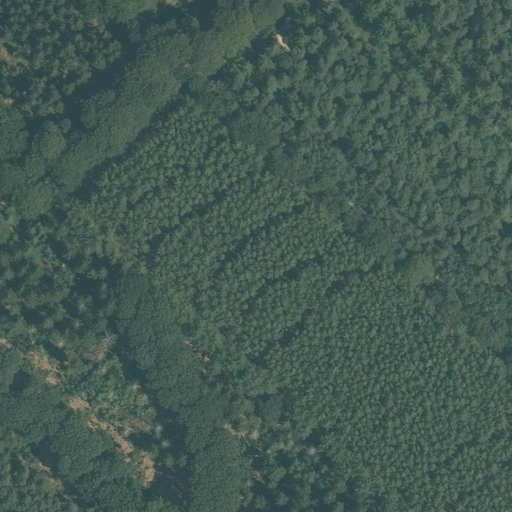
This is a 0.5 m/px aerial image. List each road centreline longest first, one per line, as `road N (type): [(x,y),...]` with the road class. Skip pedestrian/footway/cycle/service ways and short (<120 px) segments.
road 1 (track): [(411,511),(0,139)]
road 2 (track): [(182,54),(511,342)]
road 3 (track): [(0,207),(182,54)]
road 4 (track): [(362,0),(511,142)]
road 5 (track): [(138,511),(0,382)]
